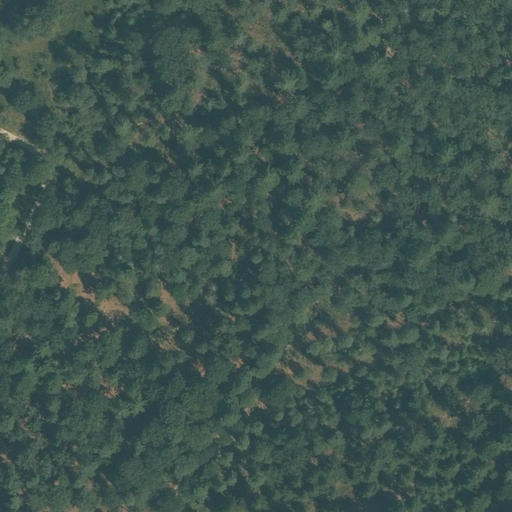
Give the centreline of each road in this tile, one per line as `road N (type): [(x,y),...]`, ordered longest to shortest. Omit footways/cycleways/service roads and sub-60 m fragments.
road 1 (track): [(413,0),(245,372)]
road 2 (track): [(202,511),(511,389)]
road 3 (track): [(0,270),(49,170),(0,131)]
road 4 (track): [(245,372),(178,511)]
